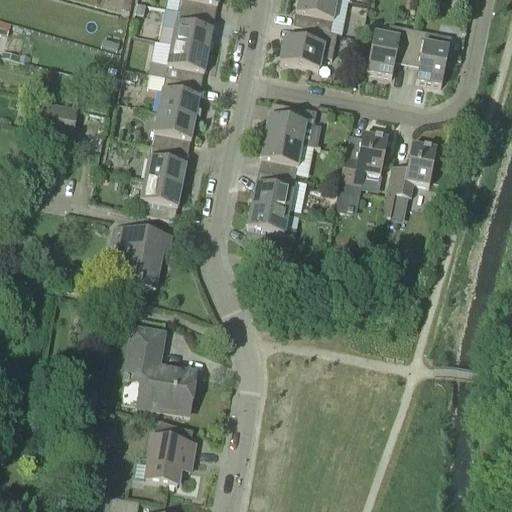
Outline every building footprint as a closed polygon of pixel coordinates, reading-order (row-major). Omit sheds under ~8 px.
[(213,24),(218,0),(179,0),(177,16),(213,24)] [(298,0),(292,32),(306,35),(329,39),(336,5),(313,0),(298,0)] [(134,18),(143,19),(145,10),(136,8),(134,18)] [(213,24),(177,16),(170,50),(207,57),(213,24)] [(10,29),(0,26),(0,39),(6,41),(10,29)] [(412,35),(388,31),(386,41),(373,39),(365,78),(391,83),(393,68),(405,70),(412,35)] [(336,40),(329,39),(306,35),(304,47),(284,43),(279,68),(318,76),(320,63),(331,65),(336,40)] [(412,35),(405,70),(417,73),(415,87),(440,92),(448,54),(435,51),(437,40),(412,35)] [(116,56),(119,48),(102,43),(99,51),(116,56)] [(147,80),(163,84),(200,91),(207,57),(170,50),(166,71),(149,68),(147,80)] [(18,59),(1,55),(0,61),(17,65),(18,59)] [(103,87),(113,89),(116,73),(107,72),(103,87)] [(123,76),(120,85),(130,87),(132,78),(123,76)] [(193,125),(200,91),(163,84),(157,118),(193,125)] [(76,115),(44,109),(39,138),(71,144),(76,115)] [(318,134),(312,133),(304,131),(307,117),(271,109),(264,144),(300,151),(314,154),(318,134)] [(187,158),(193,125),(157,118),(150,151),(187,158)] [(351,218),(356,193),(360,194),(362,182),(365,180),(379,183),(386,145),(362,139),(356,165),(344,163),(333,214),(351,218)] [(21,162),(24,147),(8,144),(5,159),(21,162)] [(293,185),(300,151),(264,144),(257,178),(293,185)] [(391,172),(381,222),(389,224),(388,226),(401,229),(406,203),(409,204),(411,192),(414,190),(428,192),(433,167),(435,167),(437,166),(438,164),(438,161),(437,159),(434,158),(435,154),(411,149),(406,175),(391,172)] [(180,192),(187,158),(150,151),(143,185),(180,192)] [(287,218),(293,185),(257,178),(251,211),(287,218)] [(49,197),(53,181),(44,179),(41,195),(49,197)] [(173,227),(180,192),(143,185),(136,219),(173,227)] [(244,246),(280,253),(283,254),(288,252),(292,249),(294,245),(293,241),(291,238),(287,236),(283,235),(287,218),(251,211),(244,246)] [(112,248),(124,251),(118,282),(136,286),(135,292),(154,295),(159,270),(154,269),(156,257),(167,259),(170,241),(115,230),(112,248)] [(370,262),(362,260),(359,271),(367,273),(370,262)] [(267,277),(265,285),(264,290),(279,294),(282,281),(267,277)] [(305,286),(302,299),(302,301),(310,303),(311,298),(317,299),(319,290),(305,286)] [(132,336),(123,389),(137,392),(134,411),(186,420),(193,380),(156,374),(162,341),(132,336)] [(155,427),(152,443),(144,486),(176,492),(180,469),(190,471),(193,450),(179,448),(181,434),(155,427)] [(87,511),(89,500),(82,499),(79,511),(87,511)] [(94,511),(108,511),(110,504),(96,502),(94,511)] [(137,511),(138,507),(110,503),(110,504),(108,511),(137,511)]
